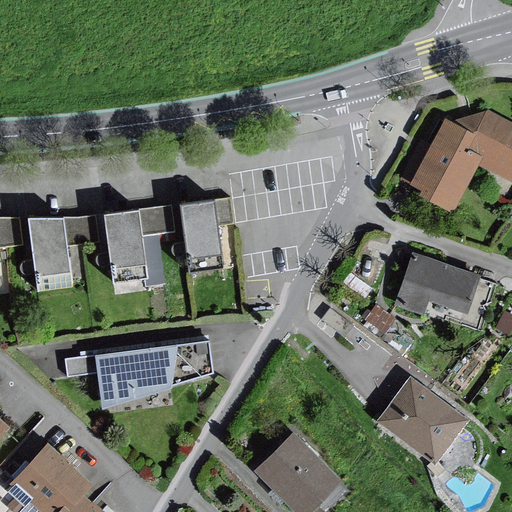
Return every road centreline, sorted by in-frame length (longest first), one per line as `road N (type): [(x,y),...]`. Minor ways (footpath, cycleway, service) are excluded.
road 1 (residential): [(343,87),(356,189),(163,511)]
road 2 (secondary): [(0,136),(85,130),(343,87)]
road 3 (secondary): [(343,87),(477,46)]
